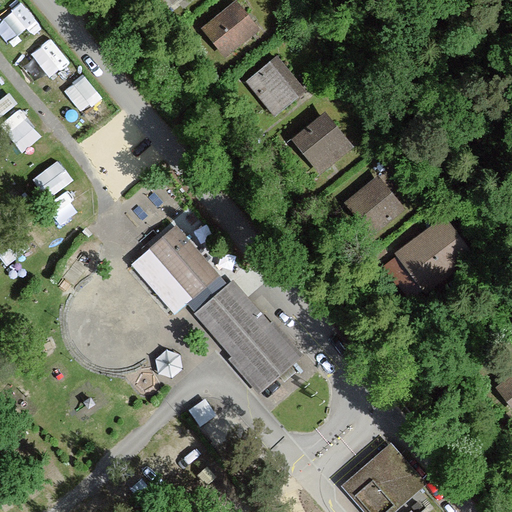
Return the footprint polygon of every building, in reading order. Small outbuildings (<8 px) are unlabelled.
[(0,29),(9,38),(36,10),(25,0),(9,0),(0,10),(0,29)] [(157,0),(169,13),(183,0),(157,0)] [(254,35),(230,5),(188,39),(212,69),(254,35)] [(42,23),(24,40),(43,60),(62,43),(42,23)] [(38,76),(59,100),(88,75),(67,51),(38,76)] [(302,97),(274,62),(240,88),(268,123),(302,97)] [(76,99),(93,120),(113,104),(96,83),(76,99)] [(347,154),(317,118),(282,146),(312,183),(347,154)] [(111,167),(139,148),(123,126),(96,145),(111,167)] [(41,153),(63,177),(75,167),(53,143),(41,153)] [(21,171),(24,179),(0,190),(0,229),(37,211),(30,198),(60,183),(47,158),(21,171)] [(403,215),(375,182),(340,211),(368,244),(403,215)] [(470,260),(440,222),(392,261),(421,299),(470,260)] [(217,280),(174,232),(146,255),(188,301),(217,280)] [(293,365),(228,287),(191,319),(256,397),(293,365)] [(511,376),(491,393),(511,419),(511,376)] [(206,390),(185,409),(242,470),(262,451),(206,390)] [(381,451),(336,489),(358,511),(391,511),(417,489),(381,451)]
